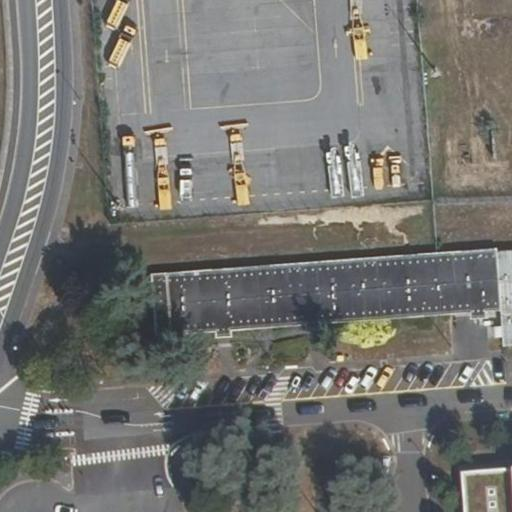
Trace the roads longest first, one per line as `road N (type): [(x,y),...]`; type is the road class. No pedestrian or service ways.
road 1 (unknown): [(169,0),(182,107),(199,127),(227,129),(331,122),(352,108),(351,0)]
road 2 (secondary): [(0,312),(44,124),(40,0)]
